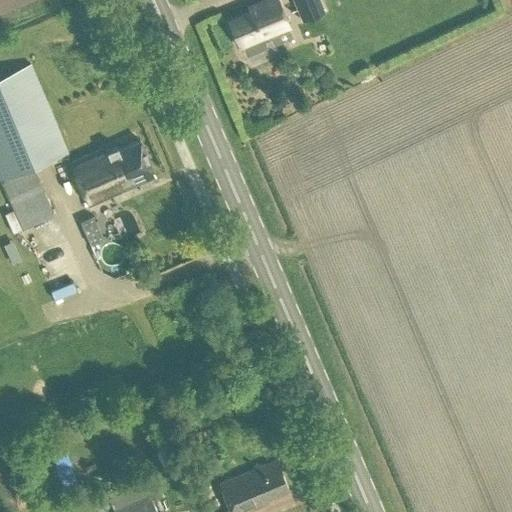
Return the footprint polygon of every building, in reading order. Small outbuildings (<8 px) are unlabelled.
[(239,45),(242,44),(246,54),(267,46),(264,40),(270,37),(268,33),(290,23),(279,0),(256,0),(249,3),(252,10),(228,20),(239,45)] [(293,0),(302,21),(325,12),(319,0),(293,0)] [(29,66),(0,77),(0,178),(1,181),(12,208),(4,211),(12,231),(20,228),(53,214),(33,167),(48,161),(66,154),(29,66)] [(107,147),(69,163),(87,206),(156,176),(140,140),(119,149),(117,145),(108,149),(107,147)] [(49,171),(65,212),(81,206),(65,165),(49,171)] [(100,246),(123,240),(120,228),(103,233),(100,221),(94,222),(100,246)] [(58,226),(23,238),(33,266),(45,262),(59,302),(81,294),(58,226)] [(110,248),(97,263),(113,276),(126,262),(110,248)] [(288,487),(275,457),(218,482),(230,511),(241,511),(256,506),(255,502),(288,487)] [(157,511),(143,479),(107,496),(114,511),(157,511)]
